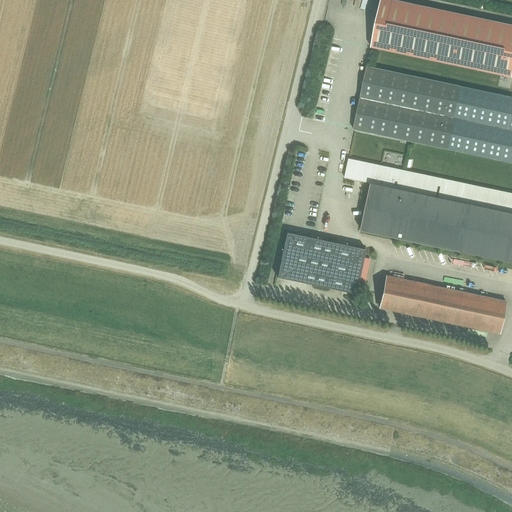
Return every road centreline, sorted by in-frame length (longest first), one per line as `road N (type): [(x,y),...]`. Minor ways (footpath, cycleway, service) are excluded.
road 1 (unclassified): [(242,306),(318,0)]
road 2 (unclassified): [(511,373),(242,306)]
road 3 (unclassified): [(242,306),(170,276),(0,241)]
